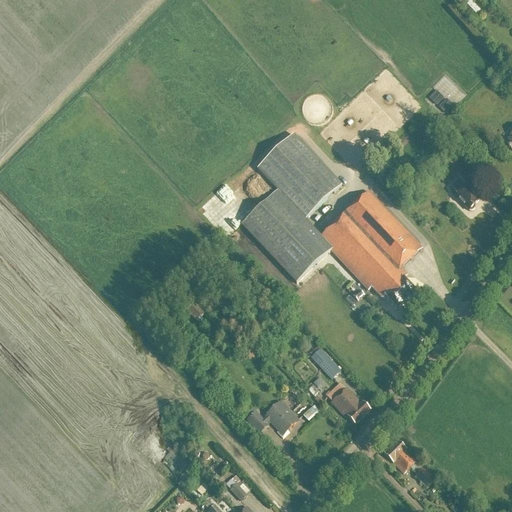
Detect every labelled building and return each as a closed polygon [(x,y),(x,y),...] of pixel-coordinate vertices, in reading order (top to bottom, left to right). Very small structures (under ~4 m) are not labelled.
[(447,114),(454,106),(436,91),(429,99),(447,114)] [(257,172),(278,194),(241,228),(296,287),(331,254),(319,241),(321,239),(306,223),(342,189),(294,137),(257,172)] [(474,209),(475,208),(480,203),(475,198),(475,197),(470,192),(470,193),(466,188),(466,189),(459,181),(451,189),(458,196),(455,199),(469,214),(470,213),(471,213),(472,213),(473,213),(474,213),(474,212),(474,211),(475,211),(474,210),(474,209)] [(319,241),(331,254),(368,294),(371,291),(382,303),(385,300),(397,314),(416,296),(404,283),(407,279),(401,272),(422,252),(369,195),(321,239),(319,241)] [(358,304),(364,298),(359,293),(353,299),(358,304)] [(195,307),(187,315),(196,325),(205,317),(195,307)] [(255,351),(244,350),(243,359),(254,361),(255,351)] [(311,360),(331,383),(342,374),(320,351),(311,360)] [(434,364),(440,368),(445,359),(439,356),(434,364)] [(322,379),(309,390),(316,398),(329,386),(322,379)] [(355,428),(370,413),(363,405),(361,407),(346,392),(345,393),(340,388),(327,399),(332,405),(331,406),(346,421),(347,420),(355,428)] [(256,415),(248,423),(260,436),(268,428),(266,426),(269,423),(279,433),(277,435),(283,441),(290,435),(288,433),(299,424),(281,405),(266,419),(266,420),(263,423),(256,415)] [(305,418),(311,424),(322,415),(317,408),(305,418)] [(409,472),(416,465),(405,454),(407,453),(398,444),(384,457),(393,466),(394,466),(404,477),(409,472)] [(428,491),(436,484),(424,471),(416,479),(428,491)] [(236,478),(226,487),(242,505),(248,499),(246,497),(254,490),(247,481),(242,485),(236,478)]
